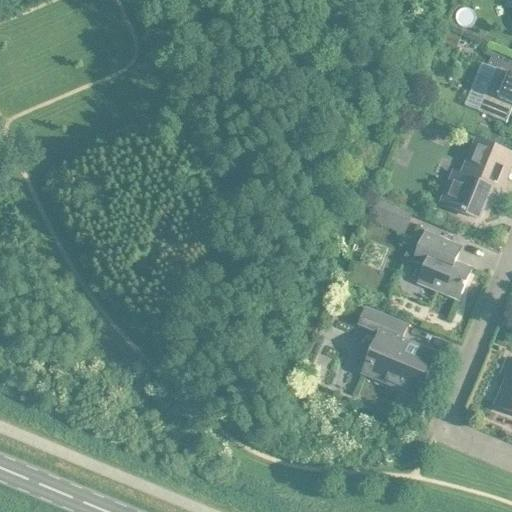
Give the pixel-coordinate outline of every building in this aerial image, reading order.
[(486,90),(477,112),(506,123),(511,107),(511,75),(510,75),(511,71),(511,62),(492,54),(487,66),(495,69),(486,90)] [(497,195),(509,167),(511,159),(511,154),(476,140),(462,173),(455,170),(441,202),(443,206),(475,219),(479,217),(486,202),(489,203),(492,196),(493,197),(497,195)] [(458,301),(471,269),(459,264),(465,249),(425,232),(413,262),(425,267),(417,284),(458,301)] [(407,327),(366,310),(359,325),(379,334),(368,360),(365,359),(361,367),(365,368),(363,373),(418,397),(435,356),(400,341),(407,327)] [(511,360),(507,358),(500,374),(509,378),(497,406),(496,406),(511,413),(511,360)]
